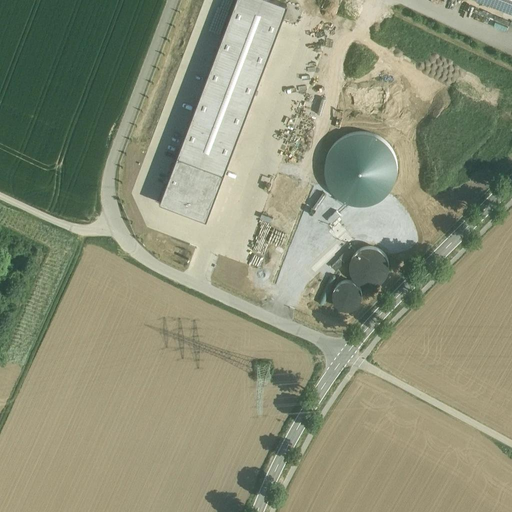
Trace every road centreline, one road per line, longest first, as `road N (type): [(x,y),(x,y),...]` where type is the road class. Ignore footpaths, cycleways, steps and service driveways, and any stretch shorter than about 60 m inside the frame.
road 1 (unclassified): [(344,353),(153,265),(114,227)]
road 2 (tertiary): [(344,353),(511,181)]
road 3 (unclassified): [(172,0),(110,164),(114,227)]
road 4 (unclassified): [(344,353),(511,444)]
road 5 (tertiary): [(256,511),(344,353)]
road 6 (unclassified): [(114,227),(77,230),(0,194)]
